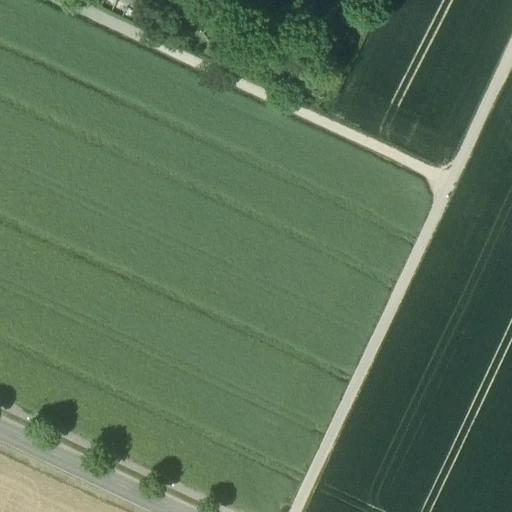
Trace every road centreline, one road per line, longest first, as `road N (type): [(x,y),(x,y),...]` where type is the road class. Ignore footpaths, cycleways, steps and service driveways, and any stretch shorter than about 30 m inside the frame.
road 1 (track): [(295,511),(511,46)]
road 2 (track): [(447,180),(61,0)]
road 3 (tertiary): [(175,511),(0,430)]
